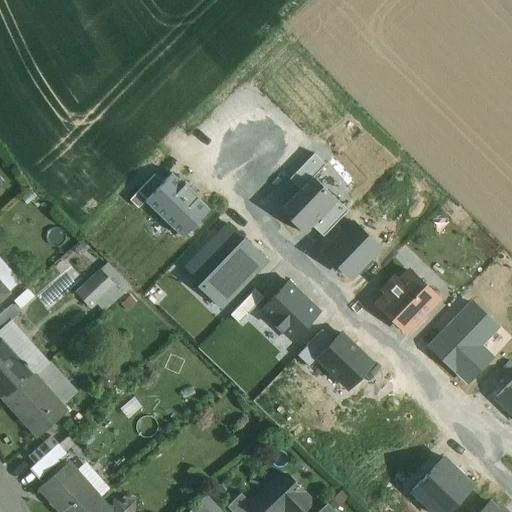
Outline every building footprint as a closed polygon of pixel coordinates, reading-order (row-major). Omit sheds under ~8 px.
[(184,184),(173,173),(147,200),(184,236),(210,209),(199,198),(201,196),(186,182),(184,184)] [(314,176),(301,189),(283,208),(291,217),(290,218),(306,233),(313,225),(338,200),(314,176)] [(355,221),(325,252),(350,276),(380,246),(355,221)] [(229,224),(188,267),(203,281),(200,284),(219,303),(234,288),(237,291),(267,260),(244,238),(229,224)] [(95,299),(107,310),(131,282),(105,258),(75,291),(90,305),(95,299)] [(410,271),(400,281),(395,277),(384,289),(388,293),(379,303),(408,331),(439,299),(410,271)] [(289,281),(262,309),(293,339),(320,312),(289,281)] [(0,282),(0,300),(9,292),(0,282)] [(472,302),(431,345),(468,381),(487,361),(476,350),(498,327),(472,302)] [(318,357),(319,358),(349,387),(373,363),(342,333),(335,340),(318,357)] [(3,339),(0,340),(0,391),(7,400),(35,375),(3,339)] [(35,375),(7,400),(39,436),(67,411),(35,375)] [(511,381),(497,397),(511,411),(511,381)] [(52,436),(29,455),(37,464),(59,444),(52,436)] [(37,464),(32,469),(40,478),(68,454),(59,444),(37,464)] [(444,457),(413,490),(436,511),(447,511),(473,485),(444,457)] [(85,511),(101,498),(68,462),(40,486),(62,511),(85,511)] [(287,474),(281,474),(251,502),(251,503),(259,511),(281,511),(285,509),(287,511),(300,511),(309,503),(310,497),(287,474)] [(251,502),(242,492),(228,506),(233,511),(259,511),(251,503),(251,502)] [(223,511),(210,493),(200,500),(207,511),(223,511)] [(112,511),(101,498),(85,511),(112,511)] [(499,511),(490,502),(480,511),(507,511),(502,508),(499,511)] [(336,511),(328,503),(318,511),(336,511)]
